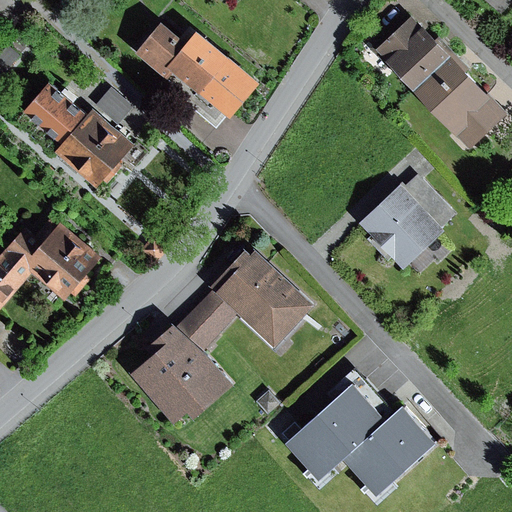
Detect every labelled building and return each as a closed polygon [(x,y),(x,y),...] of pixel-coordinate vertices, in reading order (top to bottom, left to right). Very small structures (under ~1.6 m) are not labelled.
[(511,2),(511,0),(489,0),(504,13),(511,2)] [(418,87),(454,53),(415,12),(379,46),(418,87)] [(191,39),(165,18),(139,49),(171,76),(178,68),(234,115),(264,80),(201,27),(191,39)] [(26,29),(18,38),(25,45),(33,36),(26,29)] [(20,53),(10,44),(0,54),(0,70),(3,73),(20,53)] [(454,53),(418,87),(471,144),(507,111),(454,53)] [(65,142),(92,110),(53,78),(27,109),(65,142)] [(111,86),(97,103),(121,122),(135,105),(111,86)] [(65,142),(57,151),(99,186),(104,179),(109,183),(124,165),(118,160),(132,143),(92,110),(65,142)] [(405,187),(402,184),(363,221),(407,266),(447,228),(445,226),(459,213),(420,172),(405,187)] [(27,268),(50,241),(27,222),(0,253),(0,310),(32,272),(27,268)] [(50,241),(27,268),(32,272),(66,299),(72,292),(77,296),(92,277),(88,273),(102,256),(63,224),(50,241)] [(154,235),(143,249),(158,261),(169,247),(154,235)] [(248,247),(214,283),(217,285),(243,310),(278,343),(317,302),(259,247),(254,253),(248,247)] [(181,323),(204,349),(243,310),(217,285),(181,323)] [(166,342),(132,373),(176,421),(192,406),(198,413),(234,381),(204,349),(181,323),(177,319),(159,335),(166,342)] [(389,419),(355,382),(289,441),(322,478),(346,457),(389,419)] [(269,389),(257,400),(268,413),(280,402),(269,389)] [(439,441),(405,404),(389,419),(346,457),(379,494),(439,441)]
